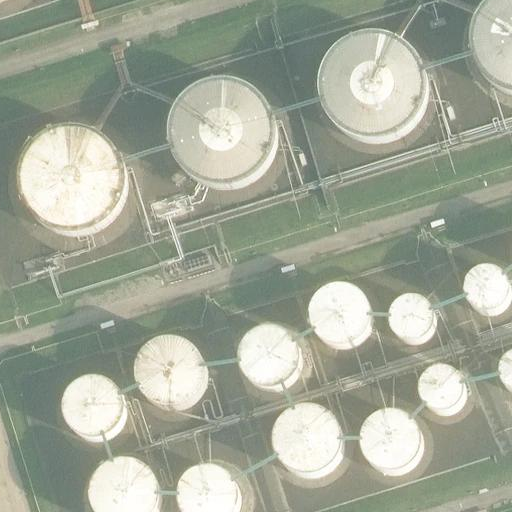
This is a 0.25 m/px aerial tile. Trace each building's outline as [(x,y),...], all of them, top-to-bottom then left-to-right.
[(511,0),(489,0),(485,5),(479,14),(476,23),(474,34),(474,44),(476,54),(480,63),(485,72),(492,79),(501,85),(510,89),(511,89),(511,0)] [(428,93),(429,83),(428,73),(425,63),(421,54),(415,47),(407,40),(399,35),(390,31),(380,30),(370,30),(360,32),(351,35),(342,41),(335,47),(329,55),(325,64),(322,74),(321,84),(322,94),(325,103),(330,112),(336,120),(343,126),(352,132),(361,135),(371,137),(381,137),(390,135),(400,131),(408,126),(415,119),(421,111),(426,102),(428,93)] [(279,137),(280,127),(279,117),(275,108),(271,99),(264,91),(257,85),(248,80),(239,77),(229,76),(219,76),(209,78),(200,82),(192,88),(185,95),(179,103),(175,112),(173,122),(172,132),(173,142),(177,151),(181,160),(188,167),(195,174),(204,179),(214,182),(223,183),(233,183),(243,180),(252,176),(260,171),(267,164),(273,156),(277,147),(279,137)] [(127,185),(128,175),(126,165),(123,156),(119,147),(112,139),(105,133),(96,128),(86,125),(77,123),(67,124),(57,126),(48,130),(40,136),(32,143),(27,151),(23,160),(20,170),(20,180),(21,189),(25,199),(29,208),(36,215),(43,222),(52,226),(61,230),(71,231),(81,231),(91,228),(100,224),(108,219),(115,212),(121,204),(125,194),(127,185)] [(507,304),(508,299),(508,295),(506,290),(504,286),(500,283),(496,280),(492,279),(487,278),(482,279),(478,281),(474,284),(471,288),(469,292),(468,297),(469,302),(470,306),(473,310),(476,314),(480,316),(485,318),(489,318),(494,317),(498,315),(502,312),(505,308),(507,304)] [(376,334),(377,328),(376,322),(374,316),(372,311),(368,306),(363,302),(357,298),(352,296),(345,296),(339,296),(333,298),(327,300),(322,304),(318,308),(315,314),(312,319),(311,326),(311,332),(312,338),(315,344),(318,349),(323,353),(328,357),(333,360),(339,361),(346,361),(352,360),(358,358),(363,355),(368,351),(372,346),(375,340),(376,334)] [(434,328),(434,327),(434,324),(432,319),(428,313),(423,309),(415,307),(408,308),(404,310),(401,312),(397,317),(395,321),(395,326),(396,334),(397,337),(400,340),(405,345),(413,347),(420,346),(423,345),(427,342),(431,337),(433,332),(434,328)] [(305,376),(306,369),(305,363),(303,357),(300,351),(296,346),(291,342),(285,339),(279,337),(273,337),(266,337),(260,339),(255,342),(250,346),(246,351),(243,357),(241,363),(240,370),(241,376),(243,382),(246,388),(250,393),(255,397),(261,400),(267,402),(273,402),(280,402),(286,400),(292,397),(297,392),(301,387),(304,382),(305,376)] [(206,388),(207,381),(206,375),(204,369),(201,363),(196,358),(191,354),(186,351),(180,349),(173,349),(167,349),(161,351),(155,355),(150,359),(146,364),(143,369),(141,376),(141,382),(141,388),(143,395),(146,400),(151,405),(156,409),(161,412),(168,414),(174,414),(180,414),(187,412),(192,409),(197,404),(201,399),(204,394),(206,388)] [(511,364),(511,365),(507,368),(503,374),(502,382),(503,389),(507,395),(511,399),(511,364)] [(463,401),(463,396),(462,390),(459,385),(455,382),(450,379),(444,378),(439,379),(433,381),(429,384),(426,389),(424,394),(424,400),(425,405),(428,410),(432,414),(437,417),(443,418),(448,417),(453,415),(458,411),(461,407),(463,401)] [(128,420),(127,414),(126,408),(123,403),(120,399),(115,394),(109,391),(102,389),(98,388),(92,389),(86,390),(79,394),(74,398),(71,402),(68,407),(66,413),(65,420),(66,426),(67,431),(70,436),(74,441),(79,446),(84,449),(92,451),(95,451),(101,451),(107,449),(113,446),(119,442),(122,438),(126,432),(127,426),(128,420)] [(342,454),(343,448),(342,442),(340,436),(337,431),(333,426),(328,422),(322,419),(316,417),(310,417),(304,417),(298,419),(292,422),(287,425),(283,430),(280,435),(278,441),(277,448),(277,454),(278,460),(281,466),(285,471),(289,475),(294,478),(300,481),(306,482),(313,482),(319,481),(325,479),(330,475),(334,471),(338,466),(341,460),(342,454)] [(427,458),(428,452),(427,446),(425,440),(421,434),(417,429),(412,425),(406,422),(400,421),(394,420),(387,421),(381,423),(376,426),(371,431),(367,436),(364,441),(362,448),(362,454),(363,460),(365,467),(368,472),(372,477),(377,481),(383,484),(389,485),(396,486),(402,485),(408,483),(414,480),(419,476),(423,470),(425,465),(427,458)] [(155,511),(157,508),(157,502),(157,496),(155,490),(152,484),(148,480),(143,476),(137,473),(132,471),(125,470),(119,470),(113,472),(107,475),(102,478),(98,483),(95,488),(93,494),(92,500),(92,507),(92,511),(155,511)] [(245,511),(246,509),(245,503),(243,496),(240,491),(236,486),(231,482),(225,478),(219,477),(213,476),(206,477),(200,478),(195,481),(190,485),(185,490),(182,496),(180,502),(180,509),(180,511),(245,511)]
